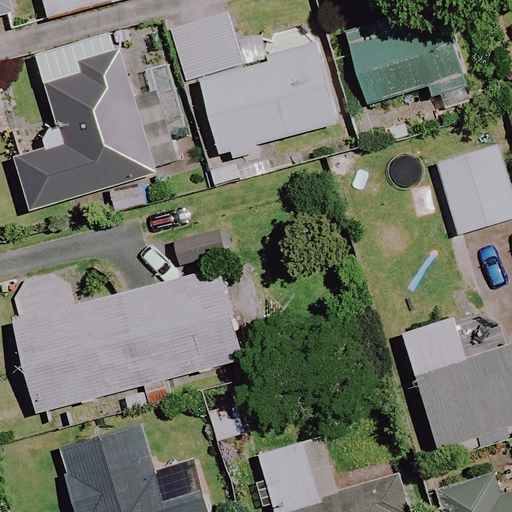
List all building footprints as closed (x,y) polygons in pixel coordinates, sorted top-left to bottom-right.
[(0,0),(0,15),(9,13),(5,0),(0,0)] [(127,0),(38,0),(44,22),(127,0)] [(462,87),(446,9),(343,31),(359,108),(462,87)] [(216,158),(226,155),(229,164),(259,156),(257,147),(337,124),(315,43),(265,57),(260,39),(175,63),(181,83),(194,79),(216,158)] [(13,144),(17,158),(7,161),(22,213),(152,175),(150,169),(172,162),(156,107),(134,114),(117,54),(40,77),(34,78),(48,127),(55,125),(61,146),(54,148),(49,133),(13,144)] [(511,219),(511,199),(495,143),(431,163),(454,238),(511,219)] [(29,415),(118,393),(122,410),(167,398),(162,381),(238,362),(215,273),(7,326),(29,415)] [(511,343),(463,359),(450,319),(399,336),(437,450),(511,425),(511,343)] [(245,434),(235,403),(203,413),(213,444),(245,434)] [(170,505),(146,424),(67,447),(86,511),(214,511),(209,493),(170,505)] [(337,494),(323,455),(261,477),(273,511),(396,511),(384,477),(337,494)] [(511,511),(511,489),(438,509),(439,511),(511,511)]
